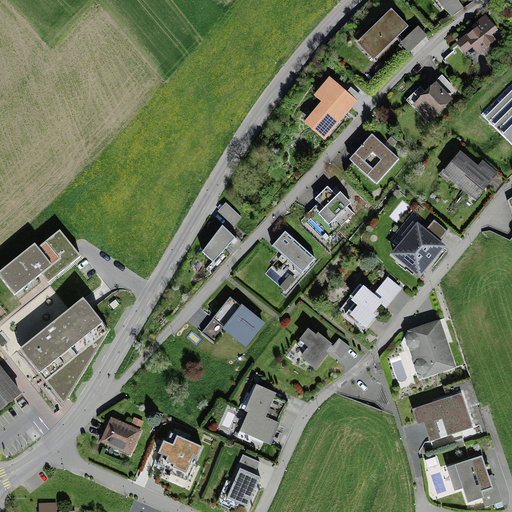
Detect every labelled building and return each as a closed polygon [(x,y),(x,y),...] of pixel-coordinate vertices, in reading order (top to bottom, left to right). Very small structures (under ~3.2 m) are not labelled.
[(431,0),(438,7),(441,5),(444,9),(452,0),(431,0)] [(408,27),(394,12),(361,43),(376,58),(408,27)] [(490,36),(496,30),(486,16),(476,24),(478,27),(473,30),(474,31),(459,43),(465,51),(473,45),(479,53),(494,41),(490,36)] [(419,89),(407,100),(415,109),(421,104),(425,108),(426,108),(434,115),(449,100),(435,86),(425,96),(419,89)] [(511,96),(493,116),(511,135),(511,96)] [(312,118),(301,133),(317,145),(325,133),(331,137),(336,128),(358,105),(353,100),(344,111),(331,97),(312,118)] [(372,135),(355,154),(364,162),(372,153),(381,160),(367,176),(376,184),(399,159),(372,135)] [(460,155),(446,172),(475,197),(494,174),(483,164),(478,170),(460,155)] [(318,214),(329,225),(335,219),(341,226),(354,214),(347,207),(351,203),(340,192),(337,196),(328,187),(315,199),(324,208),(318,214)] [(418,225),(394,255),(419,275),(443,246),(439,243),(448,232),(434,220),(425,231),(418,225)] [(235,238),(222,226),(202,252),(213,262),(235,238)] [(81,256),(60,230),(38,248),(35,244),(0,271),(0,276),(15,295),(41,274),(48,283),(81,256)] [(272,246),(302,273),(315,259),(285,232),(272,246)] [(350,297),(356,302),(346,315),(363,329),(374,316),(371,314),(380,303),(385,307),(400,289),(388,279),(374,296),(360,285),(350,297)] [(214,343),(225,329),(246,346),(263,324),(230,297),(201,333),(214,343)] [(109,330),(83,298),(20,349),(64,404),(99,347),(109,330)] [(425,375),(453,366),(439,323),(424,328),(425,330),(409,335),(406,340),(408,346),(413,348),(415,347),(420,361),(418,361),(415,366),(417,371),(422,374),(424,373),(425,375)] [(308,330),(297,344),(306,351),(302,357),(316,368),(327,353),(325,351),(331,344),(318,334),(316,337),(308,330)] [(0,404),(4,401),(7,404),(21,393),(0,368),(0,404)] [(275,394),(259,387),(248,411),(252,413),(264,418),(270,404),(285,410),(288,402),(274,396),(275,394)] [(461,394),(413,410),(418,424),(424,422),(429,437),(438,434),(433,419),(442,416),(448,435),(472,427),(461,394)] [(252,413),(243,432),(270,443),(285,410),(270,404),(264,418),(252,413)] [(104,441),(129,452),(137,432),(113,421),(104,441)] [(165,456),(161,466),(171,471),(170,473),(187,481),(202,447),(174,435),(170,444),(167,442),(162,454),(165,456)] [(260,462),(243,454),(237,467),(240,469),(227,498),(247,507),(260,477),(254,474),(260,462)] [(482,456),(446,467),(454,491),(463,488),(468,503),(482,498),(485,507),(500,502),(494,487),(493,488),(482,456)]
